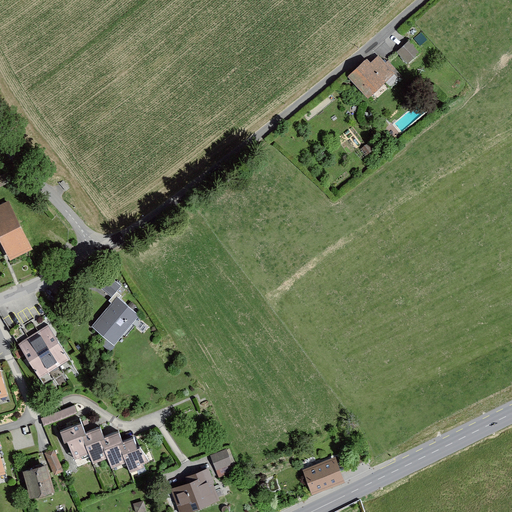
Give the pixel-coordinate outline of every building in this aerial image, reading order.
[(408,42),(396,54),(409,67),(421,55),(408,42)] [(366,101),(395,75),(378,57),(369,65),(366,61),(346,79),(366,101)] [(0,247),(7,262),(31,250),(7,203),(0,206),(0,247)] [(101,286),(111,296),(122,284),(111,275),(101,286)] [(91,328),(113,347),(138,318),(117,299),(91,328)] [(48,330),(38,336),(57,368),(68,362),(48,330)] [(38,336),(27,342),(47,374),(57,368),(38,336)] [(27,342),(17,349),(37,381),(47,374),(27,342)] [(59,431),(71,462),(87,456),(91,465),(106,459),(110,470),(124,464),(128,474),(135,471),(137,476),(143,474),(140,466),(145,464),(135,440),(128,442),(122,445),(118,435),(110,438),(102,441),(98,431),(91,434),(84,437),(79,424),(69,427),(59,431)] [(54,474),(64,470),(57,450),(47,453),(54,474)] [(211,458),(216,471),(232,465),(227,452),(211,458)] [(310,498),(344,484),(333,459),(300,472),(310,498)] [(20,474),(27,501),(53,494),(46,467),(20,474)] [(178,511),(193,511),(218,502),(211,485),(213,484),(208,470),(188,478),(190,483),(170,491),(178,511)]
